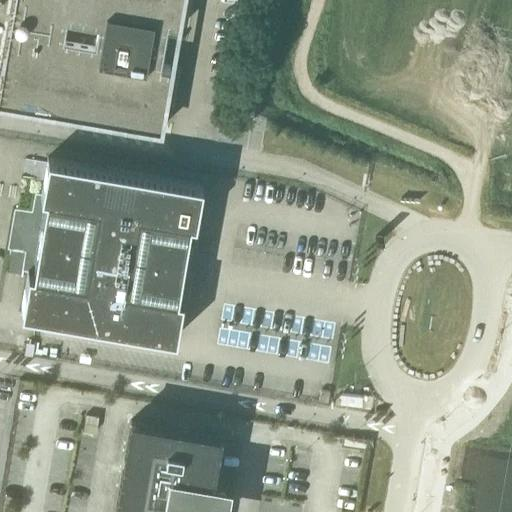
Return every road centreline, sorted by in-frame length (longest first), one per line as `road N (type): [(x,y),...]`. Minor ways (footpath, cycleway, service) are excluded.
road 1 (unclassified): [(468,247),(452,238),(412,238),(383,280),(375,340),(383,371),(416,395)]
road 2 (unclassified): [(416,395),(442,394),(459,382),(481,340),(485,279),(468,247)]
